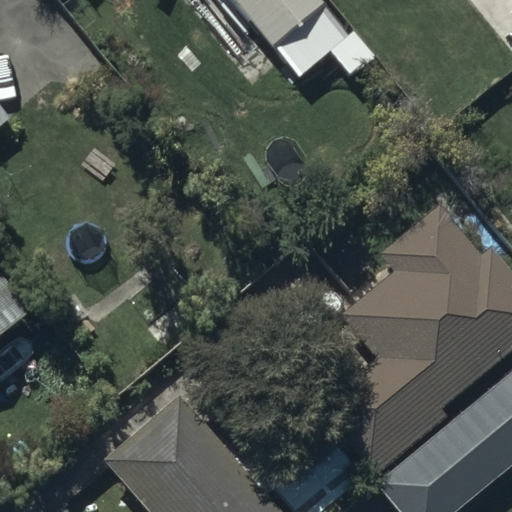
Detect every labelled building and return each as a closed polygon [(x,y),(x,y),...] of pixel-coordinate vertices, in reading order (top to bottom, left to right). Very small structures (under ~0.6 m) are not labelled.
[(314,0),(227,0),(297,85),(318,67),(294,37),(325,12),(314,0)] [(0,112),(0,129),(9,122),(0,112)] [(312,410),(370,480),(444,422),(438,415),(511,352),(511,278),(490,251),(477,260),(438,210),(377,258),(391,277),(339,318),(373,363),(312,410)] [(334,272),(332,275),(349,295),(381,267),(351,232),(322,258),(334,272)] [(0,341),(30,317),(0,280),(0,341)] [(460,511),(511,469),(511,377),(510,375),(374,489),(393,511),(460,511)] [(275,511),(179,400),(102,467),(141,511),(275,511)] [(324,511),(362,481),(316,427),(257,476),(285,511),(324,511)]
